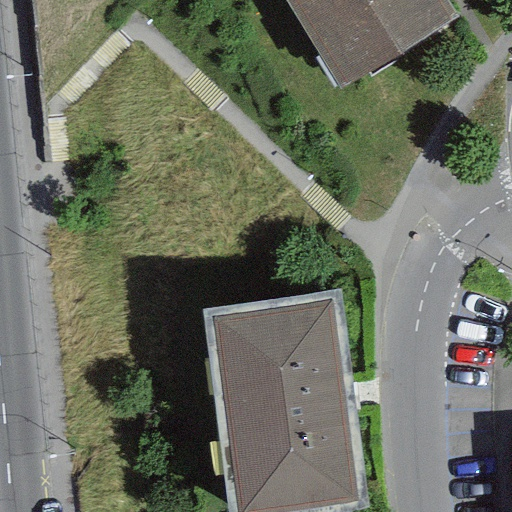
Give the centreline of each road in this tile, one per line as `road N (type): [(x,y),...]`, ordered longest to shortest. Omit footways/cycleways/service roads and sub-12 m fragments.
road 1 (residential): [(432,511),(420,410),(424,317),(448,251),(511,204)]
road 2 (primary): [(0,337),(16,511)]
